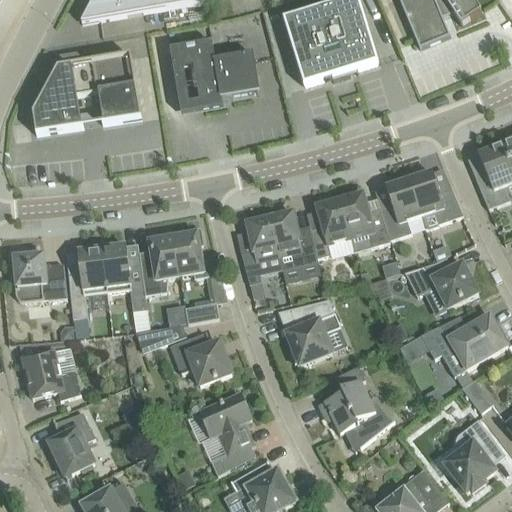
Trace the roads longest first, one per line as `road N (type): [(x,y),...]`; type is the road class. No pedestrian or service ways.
road 1 (residential): [(340,511),(262,360),(209,185)]
road 2 (tertiary): [(209,185),(437,123)]
road 3 (tertiary): [(0,210),(209,185)]
road 4 (residential): [(511,284),(437,123)]
